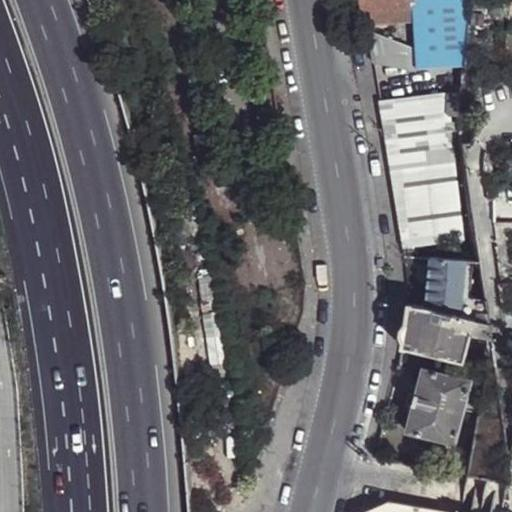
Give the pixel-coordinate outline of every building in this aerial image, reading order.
[(359,0),(362,11),(371,11),(373,26),(414,24),(415,50),(366,30),(371,62),(416,68),(463,65),(466,65),(470,0),(359,0)] [(461,96),(378,103),(402,249),(481,243),(466,141),(460,141),(461,96)] [(458,259),(465,259),(470,260),(468,250),(459,250),(458,259)] [(430,257),(425,307),(460,315),(465,259),(458,259),(430,257)] [(475,320),(492,323),(488,297),(470,297),(474,261),(470,260),(465,259),(460,315),(475,320)] [(402,343),(464,359),(472,332),(475,320),(460,315),(425,307),(409,303),(402,343)] [(472,332),(493,336),(492,323),(475,320),(472,332)] [(417,391),(413,404),(407,428),(455,440),(471,377),(423,366),(417,391)] [(406,401),(413,404),(417,391),(409,389),(406,401)] [(472,441),(490,443),(496,414),(478,411),(472,441)] [(467,474),(484,477),(490,443),(472,441),(467,474)] [(359,511),(447,511),(439,511),(382,499),(360,508),(359,511)]
